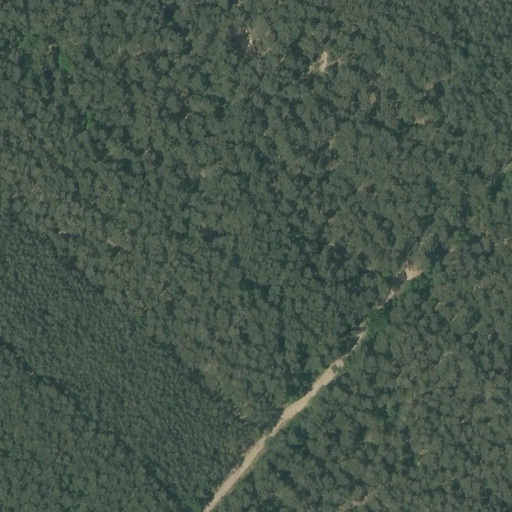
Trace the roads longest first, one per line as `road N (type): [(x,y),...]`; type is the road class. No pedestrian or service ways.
road 1 (track): [(215,0),(257,79),(269,176),(303,226),(393,289),(511,154)]
road 2 (track): [(393,289),(334,371),(200,511)]
